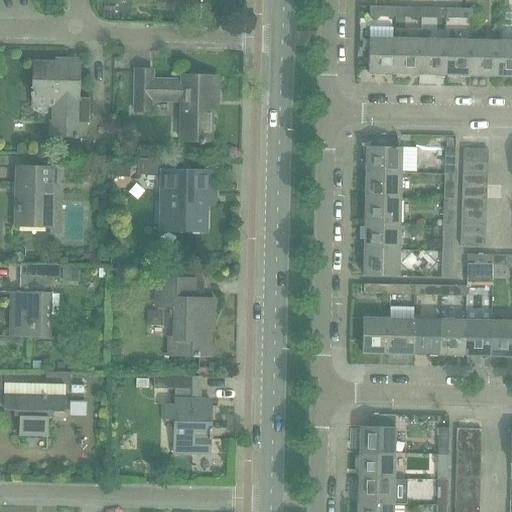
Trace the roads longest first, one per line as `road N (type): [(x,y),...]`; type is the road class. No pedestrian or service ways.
road 1 (tertiary): [(268,498),(281,39)]
road 2 (residential): [(322,403),(328,115)]
road 3 (residential): [(268,498),(0,492)]
road 4 (residential): [(74,31),(281,39)]
road 5 (residential): [(322,403),(511,404)]
road 6 (residential): [(328,115),(511,118)]
